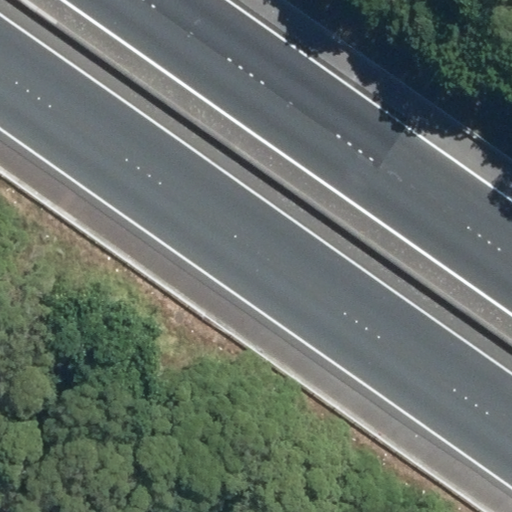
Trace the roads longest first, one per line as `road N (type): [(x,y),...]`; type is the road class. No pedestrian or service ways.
road 1 (motorway): [(511,424),(0,65)]
road 2 (motorway): [(173,0),(511,238)]
